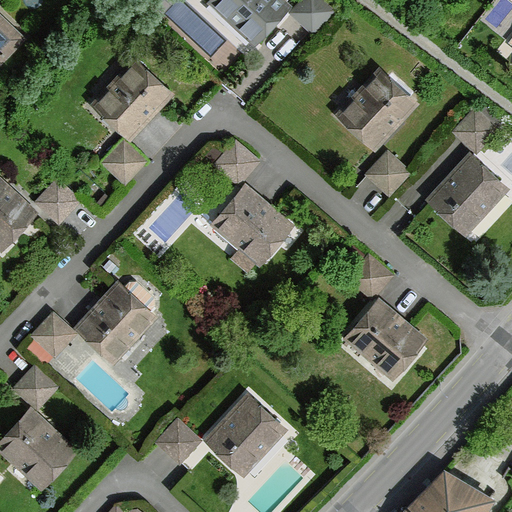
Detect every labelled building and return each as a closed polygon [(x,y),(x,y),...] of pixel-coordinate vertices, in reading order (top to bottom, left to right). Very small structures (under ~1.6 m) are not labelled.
[(215,0),(256,39),(286,7),(279,0),(215,0)] [(335,10),(323,0),(303,0),(292,12),(314,32),(335,10)] [(0,64),(24,40),(0,16),(0,64)] [(137,62),(99,104),(131,133),(158,104),(169,92),(137,62)] [(382,72),(344,114),(376,144),(414,102),(382,72)] [(498,129),(475,109),(456,131),(478,150),(498,129)] [(125,140),(105,162),(127,183),(147,161),(125,140)] [(237,141),(218,163),(240,183),(259,160),(237,141)] [(410,172),(388,152),(368,173),(391,193),(410,172)] [(473,157),(434,198),(466,229),(504,186),(473,157)] [(81,199),(59,179),(39,202),(61,222),(81,199)] [(0,182),(0,241),(3,244),(33,212),(0,182)] [(246,189),(218,221),(261,259),(289,225),(275,213),(246,189)] [(393,274),(370,255),(351,277),(374,296),(393,274)] [(131,281),(123,289),(149,311),(156,305),(156,298),(138,281),(131,281)] [(120,285),(82,327),(114,356),(153,315),(149,311),(123,289),(120,285)] [(380,302),(351,335),(394,373),(423,340),(410,328),(380,302)] [(76,332),(54,312),(34,335),(56,354),(76,332)] [(58,385),(36,366),(16,387),(38,407),(58,385)] [(282,427),(251,398),(212,439),(244,468),(282,427)] [(32,412),(2,443),(43,482),(73,450),(32,412)] [(201,439),(179,419),(159,441),(181,461),(201,439)] [(484,511),(492,499),(446,470),(406,511),(484,511)]
